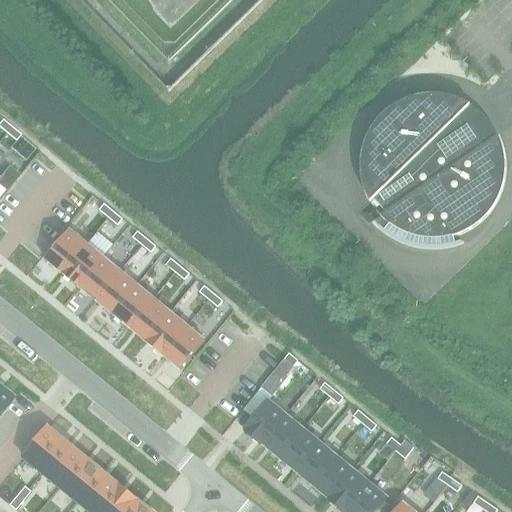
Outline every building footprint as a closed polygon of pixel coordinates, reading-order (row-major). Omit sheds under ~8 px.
[(363,185),(370,202),(373,199),(385,211),(380,215),(380,214),(379,215),(389,224),(383,232),(400,241),(418,247),(437,248),(455,245),(452,236),(467,230),(480,221),(491,209),(499,196),(503,181),(505,165),(503,150),(497,135),(490,139),(464,113),(471,106),(456,99),(440,95),(424,95),(408,99),(410,102),(376,135),(371,130),(363,147),(361,166),(363,185)] [(1,120),(0,121),(0,129),(6,134),(11,128),(1,120)] [(11,128),(6,134),(15,141),(19,136),(20,135),(11,128)] [(15,141),(9,149),(24,161),(34,149),(19,136),(15,141)] [(0,184),(6,189),(17,176),(7,168),(0,176),(0,184)] [(104,205),(99,211),(108,218),(113,212),(104,205)] [(113,212),(108,218),(117,226),(122,220),(113,212)] [(69,230),(45,260),(62,274),(86,245),(69,230)] [(137,232),(132,238),(141,246),(146,240),(137,232)] [(146,240),(141,246),(151,253),(155,247),(156,247),(146,240)] [(62,274),(62,275),(79,288),(103,258),(86,245),(62,274)] [(103,258),(79,288),(88,295),(87,295),(96,302),(120,272),(103,258)] [(170,260),(166,266),(175,273),(180,267),(171,260),(170,260)] [(180,267),(175,273),(184,281),(189,275),(180,267)] [(120,272),(96,302),(112,315),(137,286),(120,272)] [(112,315),(112,316),(122,324),(122,323),(129,329),(153,299),(137,286),(112,315)] [(204,287),(199,293),(208,300),(213,294),(204,287)] [(213,294),(208,300),(217,308),(222,302),(213,294)] [(153,299),(129,329),(146,343),(170,313),(153,299)] [(146,343),(162,357),(163,356),(187,327),(170,313),(146,343)] [(187,327),(163,356),(180,370),(204,341),(187,327)] [(284,360),(293,368),(298,362),(289,354),(284,360)] [(319,390),(328,397),(334,391),(324,384),(319,390)] [(0,389),(0,410),(10,398),(0,389)] [(343,399),(334,391),(328,397),(338,405),(343,399)] [(261,445),(286,415),(268,401),(244,431),(245,431),(244,432),(261,445)] [(353,417),(362,425),(367,418),(358,411),(353,417)] [(278,459),(302,429),(286,415),(261,445),(278,459)] [(376,426),(367,418),(362,425),(371,432),(376,426)] [(48,428),(23,458),(42,473),(66,443),(48,428)] [(295,472),(319,443),(302,429),(278,459),(295,472)] [(386,444),(396,452),(401,446),(391,438),(386,444)] [(405,441),(401,446),(396,452),(404,460),(414,449),(405,441)] [(66,443),(42,473),(59,488),(84,458),(66,443)] [(312,486),(336,456),(319,443),(295,472),(312,486)] [(328,500),(353,470),(336,456),(312,486),(328,500)] [(84,458),(59,488),(77,502),(101,472),(84,458)] [(346,511),(369,484),(353,470),(328,500),(342,511),(346,511)] [(101,472),(77,502),(89,511),(98,511),(119,487),(101,472)] [(447,486),(452,479),(442,473),(437,479),(447,486)] [(461,486),(452,479),(447,486),(457,493),(461,486)] [(375,511),(387,498),(369,484),(346,511),(375,511)] [(25,487),(17,497),(23,502),(31,492),(25,487)] [(119,487),(98,511),(127,511),(137,501),(119,487)] [(17,497),(10,506),(16,511),(23,502),(17,497)] [(483,511),(487,504),(478,497),(473,504),(483,511)] [(149,511),(137,501),(127,511),(149,511)]
